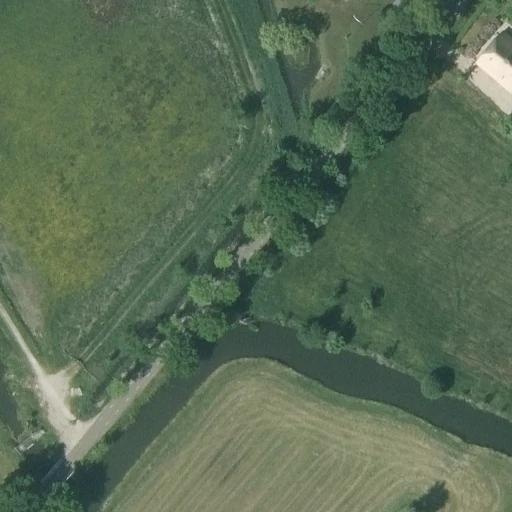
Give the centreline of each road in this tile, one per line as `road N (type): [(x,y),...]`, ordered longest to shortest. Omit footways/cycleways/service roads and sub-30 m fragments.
road 1 (unclassified): [(23,511),(455,0)]
road 2 (track): [(219,0),(252,97),(248,149),(53,395)]
